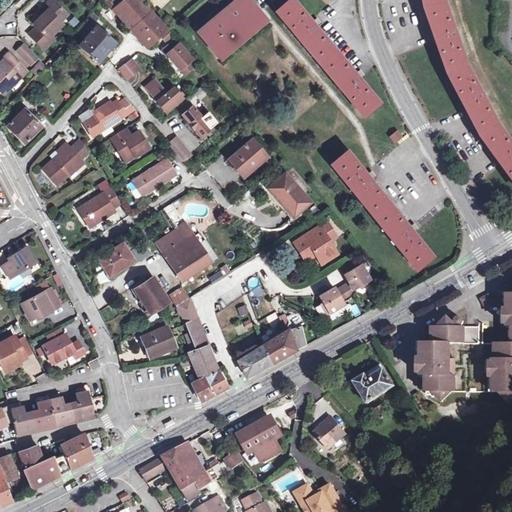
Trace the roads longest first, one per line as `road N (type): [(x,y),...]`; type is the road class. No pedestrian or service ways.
road 1 (secondary): [(494,254),(135,457)]
road 2 (tertiary): [(494,254),(377,51),(365,0)]
road 3 (residential): [(39,213),(109,348),(126,414)]
road 4 (residential): [(0,450),(126,414)]
